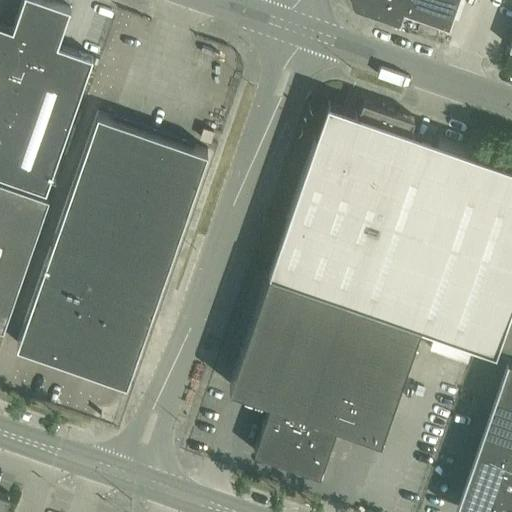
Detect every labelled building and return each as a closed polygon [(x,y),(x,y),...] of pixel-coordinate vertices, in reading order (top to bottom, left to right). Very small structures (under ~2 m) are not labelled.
[(0,174),(45,190),(92,56),(57,44),(70,7),(50,0),(22,0),(13,28),(0,23),(0,174)] [(351,0),(352,1),(352,2),(353,3),(355,5),(356,6),(400,21),(404,10),(449,25),(457,0),(351,0)] [(415,117),(363,99),(346,148),(315,137),(269,268),(421,322),(496,348),(511,301),(511,163),(439,138),(424,181),(395,171),(415,117)] [(98,110),(21,329),(63,343),(61,351),(87,360),(90,352),(132,367),(208,148),(193,143),(192,143),(114,115),(112,115),(98,110)] [(210,140),(213,131),(204,128),(201,137),(210,140)] [(49,194),(0,176),(0,324),(3,325),(49,194)] [(421,322),(269,268),(229,383),(272,398),(254,450),(320,473),(338,421),(381,436),(421,322)] [(511,511),(511,358),(507,357),(454,511),(455,511),(511,511)] [(0,511),(4,511),(10,495),(0,491),(0,511)]
